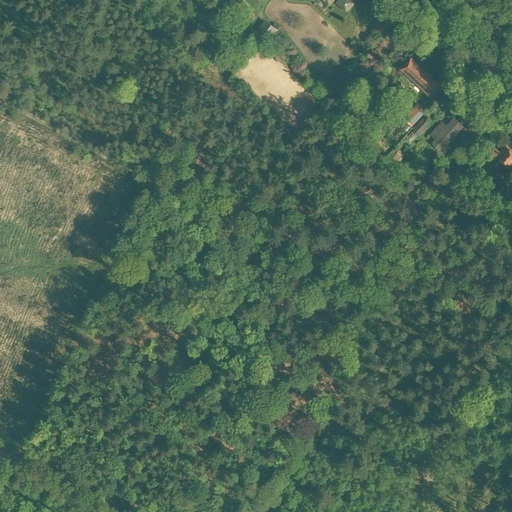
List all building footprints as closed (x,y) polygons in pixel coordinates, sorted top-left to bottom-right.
[(354,2),(350,0),(322,0),(329,5),(333,0),(337,0),(338,1),(336,3),(346,11),(354,2)] [(265,19),(258,29),(272,39),(279,30),(265,19)] [(440,85),(411,59),(401,69),(430,95),(440,85)] [(405,87),(399,81),(392,89),(397,95),(405,87)] [(416,105),(404,118),(413,127),(425,113),(416,105)] [(363,116),(365,114),(357,106),(355,109),(351,112),(359,120),(363,116)] [(426,115),(413,130),(419,135),(432,121),(426,115)] [(463,127),(453,118),(446,126),(442,122),(431,134),(437,139),(433,143),(439,149),(443,145),(445,146),(463,127)] [(511,167),(511,150),(507,145),(500,153),(495,148),(491,152),(510,169),(511,167)] [(496,189),(507,198),(511,191),(511,189),(502,181),(496,189)]
